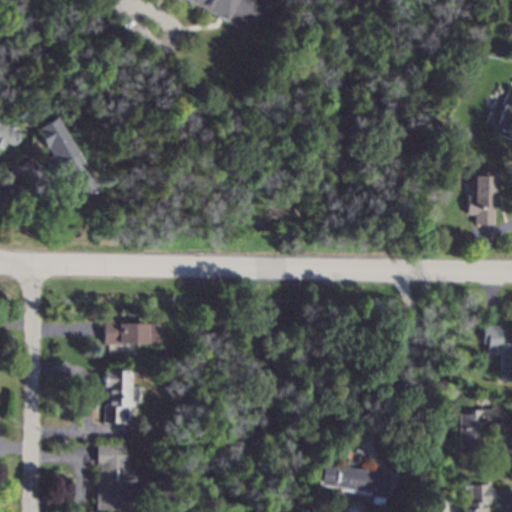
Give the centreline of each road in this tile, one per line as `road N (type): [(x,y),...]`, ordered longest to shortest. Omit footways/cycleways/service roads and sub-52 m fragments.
road 1 (residential): [(511,270),(0,263)]
road 2 (residential): [(29,511),(32,264)]
